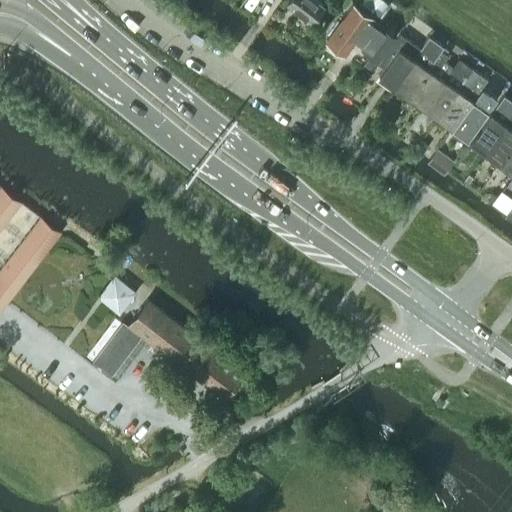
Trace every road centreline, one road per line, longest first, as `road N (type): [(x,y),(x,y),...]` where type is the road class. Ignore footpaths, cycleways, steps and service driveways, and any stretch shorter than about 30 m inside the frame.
road 1 (unclassified): [(500,248),(124,0)]
road 2 (primary): [(75,62),(438,326)]
road 3 (primary): [(453,310),(100,34)]
road 4 (unclassified): [(116,511),(438,326)]
